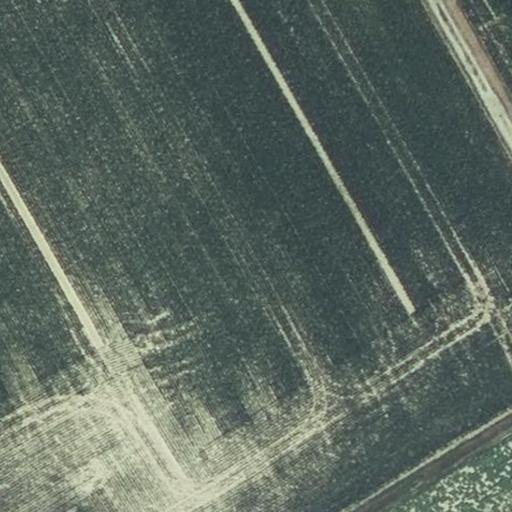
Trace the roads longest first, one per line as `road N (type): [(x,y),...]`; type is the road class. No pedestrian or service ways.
road 1 (track): [(374,511),(511,426)]
road 2 (track): [(511,124),(442,0)]
